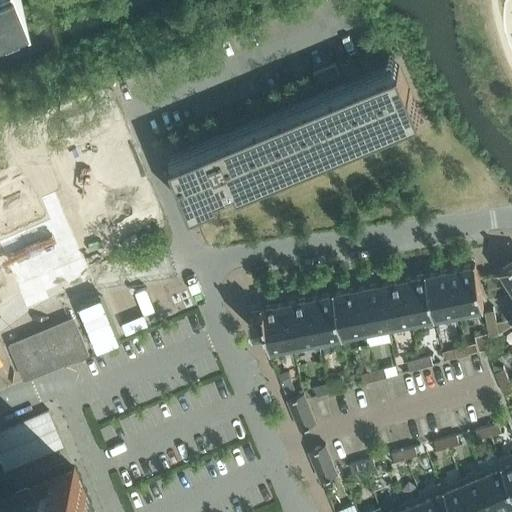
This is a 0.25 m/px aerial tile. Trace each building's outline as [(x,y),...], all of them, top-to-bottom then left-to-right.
[(0,0),(0,13),(14,8),(10,0),(0,0)] [(336,64),(313,73),(318,84),(340,74),(336,64)] [(400,66),(172,160),(181,184),(189,205),(418,110),(419,109),(410,89),(409,89),(400,66)] [(511,261),(500,269),(511,288),(511,261)] [(475,264),(451,269),(460,312),(484,308),(475,264)] [(460,312),(451,269),(450,269),(427,273),(436,317),(460,312)] [(436,317),(427,273),(404,278),(412,322),(436,317)] [(404,278),(380,283),(389,327),(412,322),(404,278)] [(380,283),(357,287),(366,331),(369,345),(391,340),(388,327),(389,327),(380,283)] [(366,331),(357,287),(333,292),(342,336),(366,331)] [(333,292),(310,297),(319,345),(343,341),(342,336),(333,292)] [(310,297),(286,301),(296,350),(319,345),(310,297)] [(295,345),(286,302),(262,306),(262,310),(251,313),(254,331),(266,328),(270,350),(295,345)] [(485,311),(487,323),(497,321),(495,309),(485,311)] [(75,330),(80,329),(75,316),(74,316),(10,342),(11,343),(9,343),(25,379),(26,379),(27,380),(90,353),(89,352),(90,352),(85,340),(80,341),(81,344),(38,362),(38,366),(29,366),(25,368),(18,351),(21,350),(21,346),(31,346),(74,328),(75,330)] [(497,321),(487,323),(489,334),(490,334),(499,332),(497,321)] [(38,362),(81,344),(80,341),(85,340),(80,329),(75,330),(74,328),(31,346),(21,346),(21,350),(18,351),(25,368),(29,366),(38,366),(38,362)] [(477,341),(466,344),(468,354),(480,351),(477,341)] [(466,344),(454,347),(457,357),(468,354),(466,344)] [(431,354),(419,357),(422,366),(433,363),(431,354)] [(419,357),(408,360),(410,370),(422,366),(419,357)] [(384,366),(373,369),(375,379),(387,376),(384,366)] [(505,368),(496,372),(501,383),(510,379),(505,368)] [(373,369),(361,373),(364,382),(375,379),(373,369)] [(341,389),(338,379),(326,382),(329,392),(341,389)] [(511,390),(511,384),(510,379),(501,383),(505,394),(511,390)] [(329,392),(326,382),(315,385),(317,395),(329,392)] [(305,392),(288,399),(300,428),(317,421),(305,392)] [(49,409),(0,430),(0,458),(5,471),(64,446),(49,409)] [(502,432),(499,422),(488,425),(490,435),(502,432)] [(490,435),(488,425),(476,428),(479,438),(490,435)] [(460,443),(457,434),(446,437),(448,446),(460,443)] [(448,446),(446,437),(434,440),(437,450),(448,446)] [(335,465),(326,444),(309,450),(318,471),(335,465)] [(418,455),(415,445),(404,448),(406,458),(418,455)] [(404,448),(392,451),(395,461),(406,458),(404,448)] [(511,450),(500,456),(504,465),(511,485),(511,450)] [(511,485),(504,465),(500,456),(499,456),(501,461),(482,468),(484,473),(499,510),(511,504),(511,485)] [(376,466),(373,457),(362,460),(365,469),(376,466)] [(365,469),(362,460),(350,463),(353,473),(365,469)] [(338,473),(336,467),(335,465),(318,471),(322,480),(338,473)] [(93,511),(90,503),(85,493),(75,468),(55,476),(0,499),(0,511),(93,511)] [(484,473),(482,468),(462,477),(464,481),(476,511),(493,511),(499,510),(484,473)] [(476,511),(464,481),(462,477),(443,485),(441,480),(440,480),(444,489),(452,511),(476,511)] [(452,511),(444,489),(440,480),(420,489),(424,498),(429,511),(452,511)] [(429,511),(424,498),(420,489),(419,489),(421,494),(402,501),(404,506),(406,511),(429,511)] [(406,511),(404,506),(402,501),(401,502),(403,506),(388,511),(383,511),(381,505),(380,505),(382,511),(406,511)]
